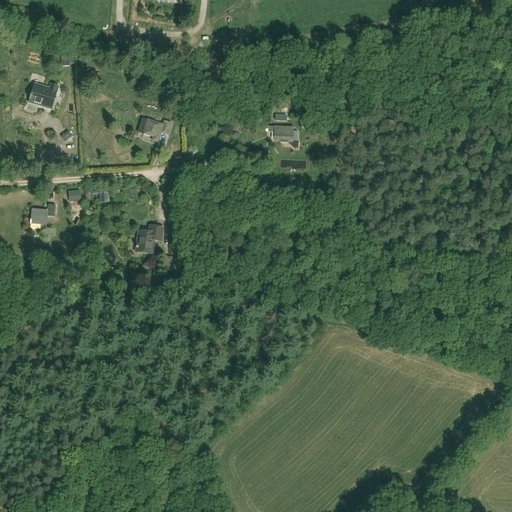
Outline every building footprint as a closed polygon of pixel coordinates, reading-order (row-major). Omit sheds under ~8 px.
[(69,67),(68,54),(60,54),(61,68),(69,67)] [(83,55),(80,60),(84,63),(88,58),(83,55)] [(51,109),(54,100),(57,89),(51,87),(50,90),(34,85),(30,100),(39,103),(38,106),(51,109)] [(163,126),(146,121),(142,134),(153,137),(152,141),(157,143),(160,133),(167,135),(170,125),(164,123),(163,126)] [(293,128),(273,128),(273,142),(292,143),(293,128)] [(64,142),(71,137),(68,132),(61,137),(64,142)] [(47,150),(56,153),(58,148),(49,144),(47,150)] [(170,181),(169,185),(172,189),(177,188),(178,183),(175,180),(170,181)] [(109,203),(108,192),(97,193),(98,204),(109,203)] [(68,196),(69,203),(83,201),(82,194),(68,196)] [(47,211),(31,210),(30,225),(40,226),(40,229),(46,229),(47,217),(54,217),(55,206),(48,206),(47,211)] [(162,230),(155,228),(154,235),(138,232),(135,251),(152,253),(154,239),(161,240),(162,230)] [(163,257),(162,272),(177,273),(178,258),(163,257)]
